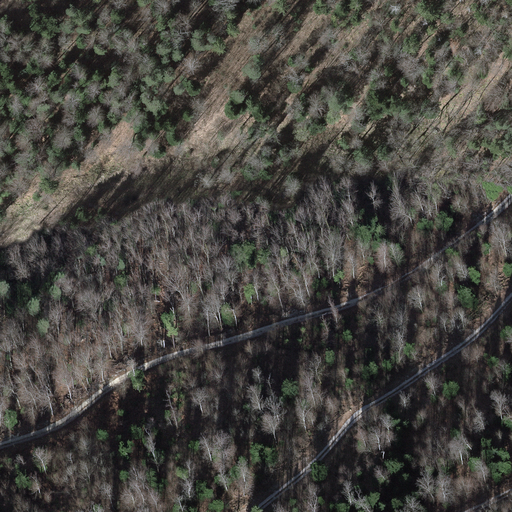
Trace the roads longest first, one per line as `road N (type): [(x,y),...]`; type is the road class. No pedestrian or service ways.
road 1 (track): [(0,446),(60,424),(153,361),(336,308),(416,270),(511,197)]
road 2 (track): [(511,297),(475,335),(359,412),(256,511)]
